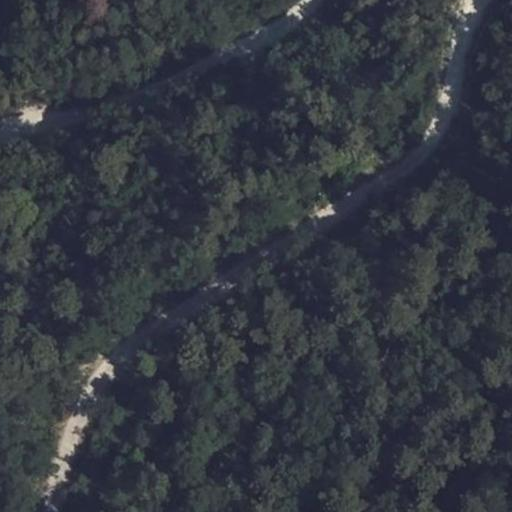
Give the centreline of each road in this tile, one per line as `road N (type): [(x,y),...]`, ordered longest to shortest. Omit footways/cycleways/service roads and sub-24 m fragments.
road 1 (track): [(57,511),(67,426),(133,342),(417,154),(448,88),(474,0)]
road 2 (track): [(309,0),(280,28),(0,136)]
